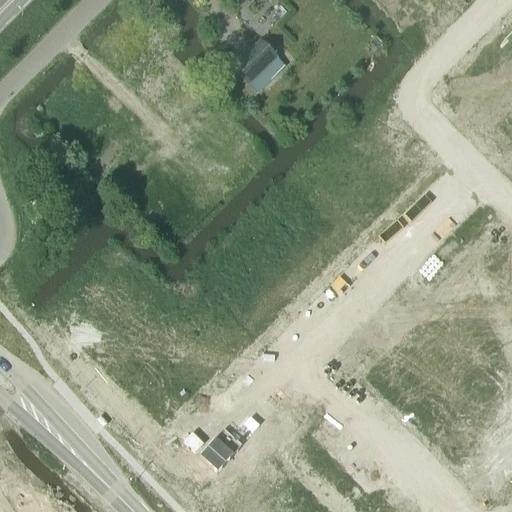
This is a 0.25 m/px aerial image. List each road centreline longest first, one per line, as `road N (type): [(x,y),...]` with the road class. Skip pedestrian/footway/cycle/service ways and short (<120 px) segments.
road 1 (residential): [(478,162),(280,344)]
road 2 (residential): [(511,221),(335,407)]
road 3 (residential): [(280,344),(115,496)]
road 4 (residential): [(511,9),(416,99),(478,162)]
road 5 (residential): [(444,511),(335,407)]
road 6 (residential): [(0,98),(98,0)]
